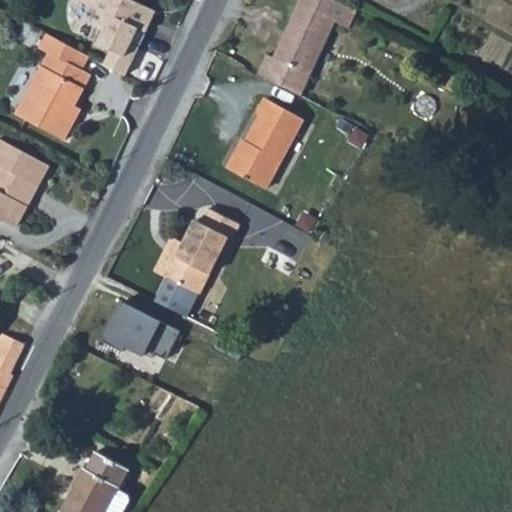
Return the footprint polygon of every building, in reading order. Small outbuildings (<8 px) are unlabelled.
[(156,11),(133,0),(79,0),(99,10),(93,24),(105,29),(98,44),(112,50),(105,64),(127,75),(140,47),(132,43),(139,29),(147,32),(156,11)] [(265,53),(257,72),(300,95),(333,21),(346,27),(354,8),(337,0),(297,0),(272,57),(265,53)] [(132,43),(140,47),(147,32),(139,29),(132,43)] [(76,119),(69,115),(74,105),(90,75),(82,70),(89,56),(45,32),(38,47),(49,53),(16,114),(64,140),(76,119)] [(242,150),(238,148),(227,167),(264,188),(302,118),(265,98),(257,112),(260,114),(246,141),(242,150)] [(74,105),(69,115),(76,119),(81,109),(74,105)] [(0,218),(15,227),(27,205),(21,202),(31,183),(37,187),(49,165),(0,139),(0,167),(2,168),(0,172),(0,218)] [(242,139),(238,148),(242,150),(246,141),(242,139)] [(21,202),(27,205),(37,187),(31,183),(21,202)] [(183,244),(166,276),(155,298),(187,314),(227,237),(231,239),(239,224),(209,208),(201,222),(196,220),(183,244)] [(155,270),(166,276),(183,244),(172,238),(155,270)] [(159,317),(117,296),(99,331),(100,332),(98,336),(119,346),(121,342),(139,352),(143,346),(161,355),(175,327),(158,318),(159,317)] [(0,399),(12,375),(9,373),(23,345),(2,335),(0,339),(0,399)] [(81,468),(58,510),(61,511),(120,511),(129,498),(127,494),(117,488),(128,470),(94,451),(84,469),(81,468)]
